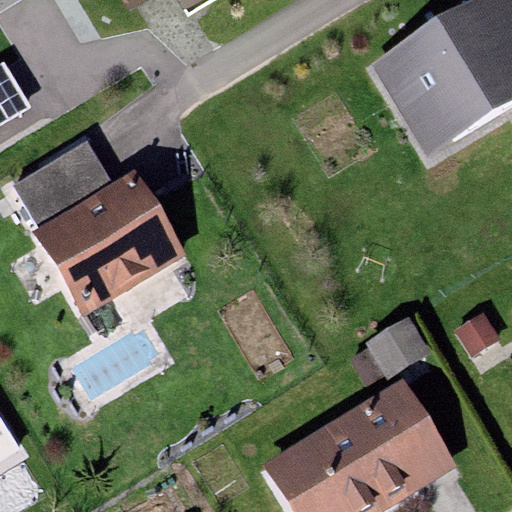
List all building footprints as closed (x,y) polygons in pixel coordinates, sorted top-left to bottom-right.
[(185,0),(193,13),(215,0),(185,0)] [(511,0),(498,0),(372,75),(428,168),(511,118),(511,0)] [(4,60),(0,61),(0,123),(31,105),(4,60)] [(37,227),(31,230),(83,316),(185,255),(133,169),(111,183),(85,141),(12,185),(37,227)] [(483,312),(454,330),(470,356),(499,339),(483,312)] [(368,347),(348,359),(364,385),(383,373),(387,380),(430,353),(408,317),(366,343),(368,347)] [(402,378),(261,464),(290,511),(382,511),(457,467),(402,378)]
